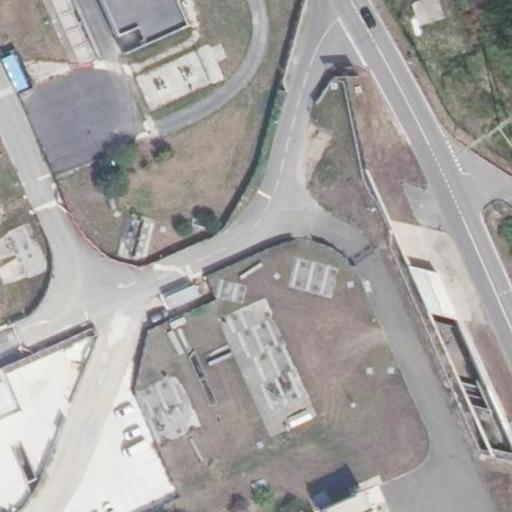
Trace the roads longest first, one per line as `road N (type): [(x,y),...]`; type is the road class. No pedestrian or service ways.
road 1 (unclassified): [(511,331),(441,171),(350,0)]
road 2 (unknown): [(88,303),(154,474)]
